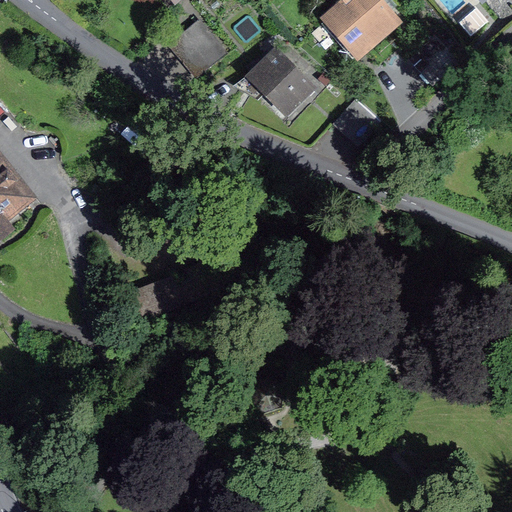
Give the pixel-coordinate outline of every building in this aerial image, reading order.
[(162,0),(172,10),(183,0),(162,0)] [(354,67),(400,27),(375,0),(354,0),(342,11),(336,5),(315,23),(354,67)] [(354,0),(331,0),(336,5),(342,11),(354,0)] [(200,75),(227,52),(199,20),(172,44),(200,75)] [(407,62),(419,74),(447,48),(434,35),(407,62)] [(459,61),(447,48),(419,74),(432,88),(459,61)] [(282,122),(313,92),(273,51),(242,81),(282,122)] [(344,137),(368,110),(355,99),(332,126),(344,137)] [(380,121),(368,110),(344,137),(356,148),(380,121)] [(0,163),(0,246),(10,239),(1,229),(33,204),(0,163)] [(136,326),(199,302),(255,269),(238,241),(180,275),(184,282),(173,286),(170,278),(125,296),(136,326)] [(286,327),(308,315),(302,304),(279,316),(286,327)] [(263,397),(273,394),(267,374),(256,377),(263,397)] [(77,449),(96,414),(83,408),(65,442),(77,449)]
